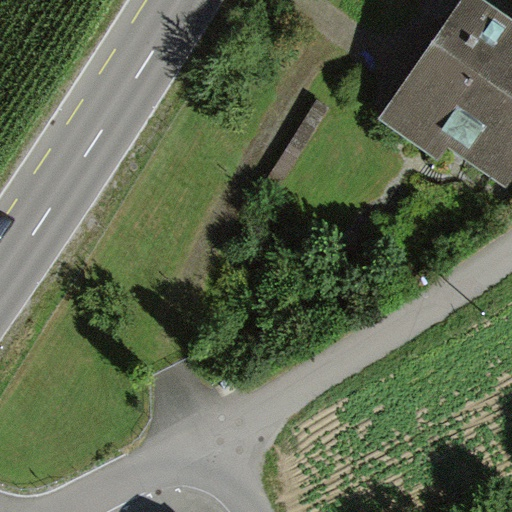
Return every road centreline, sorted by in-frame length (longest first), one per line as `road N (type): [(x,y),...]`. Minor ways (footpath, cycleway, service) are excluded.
road 1 (residential): [(511,251),(457,295),(205,433)]
road 2 (tertiary): [(167,0),(0,275)]
road 3 (residential): [(205,433),(59,511)]
